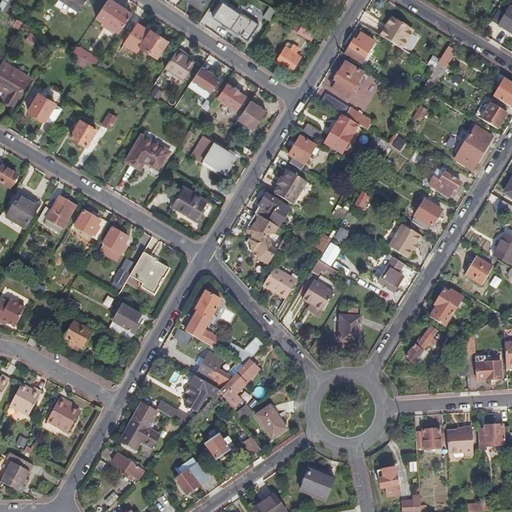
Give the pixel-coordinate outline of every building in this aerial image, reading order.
[(11,0),(3,0),(0,5),(0,9),(5,12),(11,0)] [(7,13),(14,0),(11,0),(5,12),(7,13)] [(62,0),(78,10),(84,0),(62,0)] [(119,32),(132,13),(112,0),(107,0),(96,16),(119,32)] [(206,0),(186,0),(200,10),(206,0)] [(239,34),(248,41),(259,24),(241,12),(240,13),(223,2),(212,17),(224,24),(239,34)] [(511,6),(509,5),(498,25),(511,32),(511,6)] [(269,7),(265,18),(271,21),(275,9),(269,7)] [(381,32),(403,45),(414,28),(392,14),(381,32)] [(20,29),(24,23),(11,16),(8,22),(20,29)] [(315,34),(297,23),(293,30),(311,41),(315,34)] [(238,35),(239,34),(224,24),(223,26),(230,29),(238,35)] [(157,56),(168,40),(151,29),(140,45),(157,56)] [(354,37),(350,46),(346,51),(362,61),(366,55),(375,40),(361,31),(357,39),(354,37)] [(33,45),(37,37),(30,33),(25,41),(33,45)] [(302,57),(297,54),(300,49),(291,43),(288,48),(286,46),(275,62),(291,73),(302,57)] [(449,43),(438,62),(446,67),(457,48),(449,43)] [(99,60),(77,46),(73,52),(77,54),(90,62),(96,65),(99,60)] [(184,80),(195,62),(177,49),(165,67),(184,80)] [(90,62),(77,54),(73,61),(86,68),(90,62)] [(372,57),(367,66),(375,72),(380,62),(372,57)] [(364,70),(345,60),(334,79),(336,81),(332,87),(348,97),(364,70)] [(0,98),(13,105),(29,77),(2,61),(0,64),(0,98)] [(106,71),(109,66),(100,61),(97,66),(106,71)] [(446,67),(438,62),(427,79),(436,85),(447,67),(446,67)] [(207,98),(220,79),(201,66),(189,85),(207,98)] [(460,86),(463,78),(454,75),(451,82),(460,86)] [(511,81),(504,77),(493,95),(510,106),(511,102),(511,81)] [(246,96),(228,84),(219,98),(237,110),(246,96)] [(158,98),(162,92),(155,88),(151,94),(158,98)] [(54,124),(62,109),(55,104),(55,103),(39,93),(35,99),(32,104),(28,111),(44,121),(45,119),(54,124)] [(327,93),(322,101),(368,129),(374,120),(327,93)] [(184,109),(180,107),(184,101),(180,98),(172,110),(180,115),(184,109)] [(253,130),(266,111),(250,101),(238,119),(253,130)] [(491,102),(481,117),(497,127),(507,112),(491,102)] [(418,109),(414,114),(422,119),(425,113),(418,109)] [(110,129),(115,119),(108,115),(102,125),(110,129)] [(86,146),(96,129),(80,120),(71,137),(86,146)] [(337,121),(325,141),(343,152),(354,132),(337,121)] [(307,123),(303,129),(317,138),(320,131),(307,123)] [(473,128),(470,133),(460,150),(477,160),(487,144),(481,140),(484,135),(473,128)] [(460,150),(470,133),(467,131),(457,149),(460,150)] [(383,152),(389,142),(376,134),(371,145),(383,152)] [(159,169),(169,152),(142,135),(126,160),(139,168),(144,160),(159,169)] [(297,158),(294,164),(301,168),(315,144),(300,135),(289,153),(297,158)] [(391,145),(402,151),(408,141),(396,135),(391,145)] [(231,154),(207,139),(194,158),(212,169),(215,165),(220,169),(227,173),(237,158),(235,156),(236,154),(232,152),(231,154)] [(323,159),(329,148),(323,145),(317,156),(323,159)] [(411,159),(419,164),(424,156),(416,151),(411,159)] [(0,182),(9,187),(17,172),(4,164),(2,168),(0,166),(0,182)] [(278,184),(274,191),(293,203),(307,180),(288,168),(283,176),(278,184)] [(430,181),(437,185),(451,194),(455,188),(457,188),(462,180),(446,171),(442,179),(434,174),(430,181)] [(424,185),(432,190),(434,187),(426,181),(424,185)] [(208,201),(184,186),(172,205),(179,209),(180,208),(197,219),(208,201)] [(370,194),(363,190),(354,205),(360,209),(370,194)] [(24,228),(37,205),(17,194),(4,217),(24,228)] [(266,194),(255,212),(256,213),(277,225),(288,206),(266,194)] [(60,233),(76,207),(59,197),(51,210),(45,207),(37,219),(60,233)] [(511,204),(502,199),(497,207),(511,216),(511,204)] [(414,220),(430,230),(443,207),(433,201),(428,209),(423,206),(414,220)] [(84,212),(75,228),(82,232),(78,238),(86,242),(87,240),(89,241),(90,241),(92,240),(93,239),(97,241),(108,223),(102,219),(100,222),(84,212)] [(258,257),(269,264),(277,250),(278,249),(271,245),(271,244),(269,233),(275,232),(278,226),(277,225),(256,213),(250,224),(252,226),(251,229),(253,237),(250,238),(248,240),(250,248),(252,250),(256,250),(258,257)] [(420,232),(402,221),(388,243),(407,254),(412,246),(414,247),(417,242),(415,241),(420,232)] [(344,242),(351,233),(342,227),(335,237),(344,242)] [(103,244),(99,251),(119,263),(125,254),(123,253),(127,247),(124,246),(128,238),(112,228),(102,244),(103,244)] [(321,230),(312,246),(323,252),(332,236),(321,230)] [(511,238),(504,235),(493,255),(509,263),(511,257),(511,238)] [(292,241),(285,237),(278,249),(277,250),(284,254),(292,241)] [(165,278),(171,268),(157,260),(158,258),(145,250),(139,260),(140,260),(138,264),(137,263),(130,275),(142,282),(141,284),(156,293),(161,284),(159,282),(163,276),(165,278)] [(405,263),(392,255),(377,279),(394,289),(405,271),(401,269),(405,263)] [(492,266),(475,255),(465,272),(481,283),(492,266)] [(330,264),(319,258),(313,267),(320,271),(322,268),(326,270),(328,267),(330,264)] [(275,266),(265,283),(287,297),(297,280),(275,266)] [(494,275),(488,284),(495,289),(501,280),(494,275)] [(308,276),(299,292),(304,295),(314,279),(308,276)] [(314,279),(304,295),(303,298),(311,302),(323,309),(333,292),(314,279)] [(42,295),(45,289),(36,284),(32,290),(42,295)] [(436,304),(430,315),(445,325),(462,296),(446,285),(435,302),(436,304)] [(361,289),(347,291),(348,301),(363,299),(361,289)] [(221,300),(206,291),(196,308),(211,317),(221,300)] [(16,327),(25,309),(9,301),(8,303),(1,299),(0,301),(0,320),(1,319),(7,322),(16,327)] [(367,301),(347,304),(351,329),(371,326),(367,301)] [(323,309),(311,302),(307,308),(319,315),(323,309)] [(139,326),(136,324),(141,315),(122,304),(119,310),(117,309),(111,321),(113,322),(108,330),(130,342),(139,326)] [(220,318),(229,323),(234,313),(225,309),(220,318)] [(194,312),(191,318),(200,323),(203,317),(194,312)] [(83,348),(92,331),(74,322),(65,338),(71,342),(70,345),(74,348),(76,344),(83,348)] [(437,329),(428,324),(418,340),(415,339),(405,356),(417,363),(417,361),(424,350),(437,329)] [(38,338),(43,329),(36,326),(32,334),(38,338)] [(175,337),(187,344),(192,336),(180,329),(175,337)] [(472,332),(464,337),(465,348),(466,350),(473,350),(472,332)] [(253,354),(264,343),(257,337),(248,351),(253,354)] [(249,358),(253,354),(248,351),(231,341),(226,351),(246,361),(249,358)] [(458,360),(466,360),(466,350),(465,348),(459,349),(459,353),(457,353),(458,360)] [(428,352),(424,350),(417,361),(421,364),(428,352)] [(194,376),(219,390),(233,376),(228,373),(218,384),(211,380),(222,359),(209,351),(205,357),(194,376)] [(189,372),(194,376),(205,357),(200,354),(189,372)] [(500,360),(491,360),(491,354),(476,355),(477,378),(502,377),(500,360)] [(219,390),(232,408),(242,398),(238,394),(248,384),(246,381),(259,367),(249,358),(246,361),(233,376),(219,390)] [(458,375),(467,375),(466,360),(458,360),(458,375)] [(0,396),(9,379),(2,375),(0,378),(0,396)] [(212,397),(219,390),(194,376),(190,385),(194,388),(188,397),(185,403),(200,410),(208,402),(203,399),(207,394),(212,397)] [(28,416),(41,392),(33,388),(31,391),(20,385),(9,406),(28,416)] [(194,388),(190,385),(184,394),(188,397),(194,388)] [(67,433),(79,412),(71,408),(67,405),(69,402),(59,397),(46,421),(67,433)] [(158,408),(187,424),(193,418),(162,401),(158,408)] [(142,402),(133,417),(135,419),(123,439),(136,447),(141,438),(153,445),(161,433),(148,426),(157,410),(142,402)] [(236,413),(242,421),(245,418),(253,410),(247,404),(236,413)] [(269,406),(257,416),(273,438),(286,428),(269,406)] [(205,419),(200,425),(204,429),(209,424),(205,419)] [(504,442),(510,441),(510,427),(503,428),(503,425),(493,425),(493,428),(478,429),(479,449),(486,449),(487,445),(504,444),(504,442)] [(463,429),(447,430),(448,452),(464,451),(464,455),(473,454),(471,426),(462,426),(463,429)] [(425,430),(417,431),(418,444),(425,444),(426,448),(436,448),(436,452),(443,452),(441,428),(425,428),(425,430)] [(208,437),(210,439),(206,442),(217,459),(231,449),(220,433),(212,437),(211,435),(208,437)] [(250,456),(261,448),(252,435),(241,443),(250,456)] [(26,448),(27,445),(21,442),(17,449),(23,452),(26,448)] [(106,444),(100,454),(107,458),(113,448),(106,444)] [(141,466),(119,453),(114,462),(127,469),(125,472),(126,473),(124,478),(127,480),(130,475),(132,476),(134,474),(136,474),(141,466)] [(31,465),(10,454),(7,460),(11,462),(28,471),(31,465)] [(208,477),(194,455),(179,466),(183,472),(176,477),(186,492),(208,477)] [(105,462),(99,459),(95,468),(100,470),(105,462)] [(26,480),(30,473),(28,471),(11,462),(1,482),(23,494),(26,488),(23,487),(26,480)] [(335,474),(310,465),(301,487),(327,496),(335,474)] [(392,467),(374,469),(376,487),(381,487),(382,496),(391,496),(395,491),(392,467)] [(104,500),(109,505),(118,496),(113,490),(104,500)] [(274,492),(254,506),(256,508),(251,511),(250,511),(283,511),(287,509),(274,492)] [(162,511),(172,503),(166,494),(156,501),(162,511)] [(401,501),(401,511),(420,511),(419,500),(419,495),(412,496),(412,500),(401,501)] [(419,500),(420,511),(428,511),(428,508),(424,508),(424,499),(419,500)] [(482,503),(482,510),(491,510),(490,501),(482,501),(482,503)] [(467,511),(482,510),(482,503),(467,503),(467,511)]
